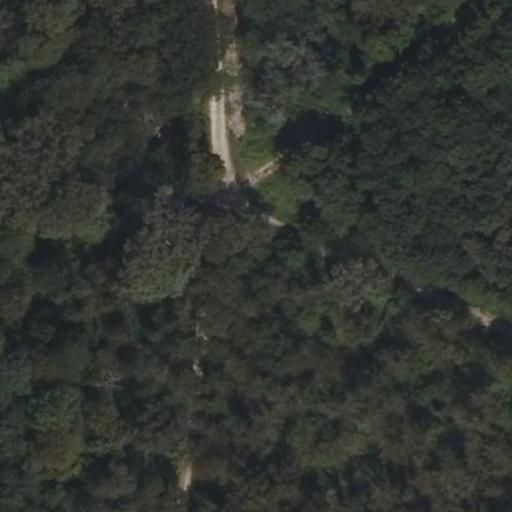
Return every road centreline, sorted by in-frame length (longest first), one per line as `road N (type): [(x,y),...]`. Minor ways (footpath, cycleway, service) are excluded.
road 1 (track): [(225,211),(511,340)]
road 2 (track): [(225,211),(189,511)]
road 3 (track): [(0,130),(225,211)]
road 4 (track): [(210,0),(225,211)]
